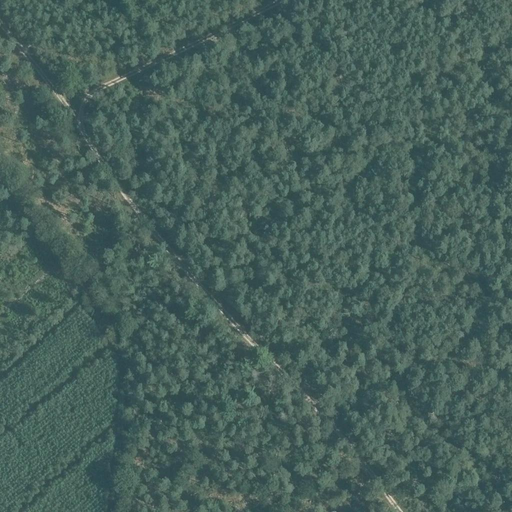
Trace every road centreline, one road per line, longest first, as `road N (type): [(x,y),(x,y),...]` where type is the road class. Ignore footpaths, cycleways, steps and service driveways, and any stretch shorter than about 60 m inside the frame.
road 1 (track): [(68,106),(141,217),(401,511)]
road 2 (track): [(284,0),(68,106)]
